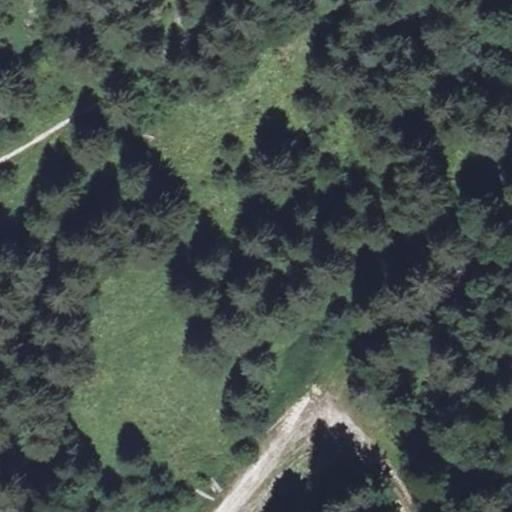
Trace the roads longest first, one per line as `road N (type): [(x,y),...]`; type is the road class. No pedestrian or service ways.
road 1 (track): [(418,511),(394,464),(361,435),(311,426)]
road 2 (track): [(223,511),(289,435),(311,426)]
